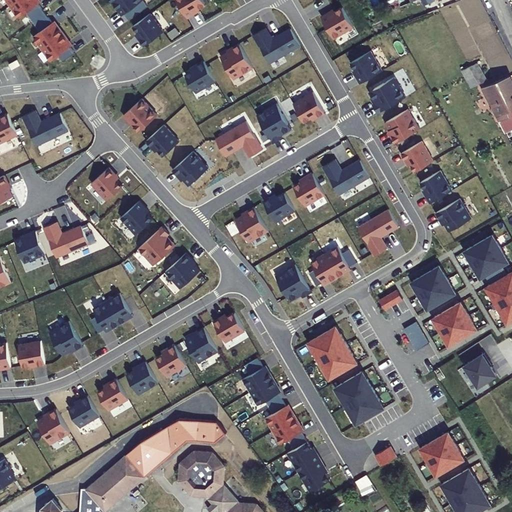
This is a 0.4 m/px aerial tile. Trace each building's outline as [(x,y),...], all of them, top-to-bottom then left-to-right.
[(5,0),(20,20),(27,14),(34,24),(46,15),(34,0),(5,0)] [(110,0),(118,11),(120,9),(129,21),(141,12),(137,6),(144,1),(143,0),(110,0)] [(193,13),(206,5),(203,0),(176,0),(188,19),(195,15),(193,13)] [(337,14),(324,21),(337,43),(356,32),(345,12),(338,16),(337,14)] [(57,30),(46,15),(34,24),(41,33),(33,38),(51,62),(58,57),(63,63),(75,55),(66,42),(68,41),(59,29),(57,30)] [(151,15),(134,27),(143,39),(140,41),(145,47),(164,33),(151,15)] [(254,36),(270,64),(301,46),(291,29),(273,40),(267,29),(254,36)] [(229,53),(221,58),(234,80),(254,68),(240,45),(228,52),(229,53)] [(353,71),(361,84),(383,71),(371,52),(351,63),(355,70),(353,71)] [(199,69),(187,76),(197,94),(217,83),(205,62),(198,66),(199,69)] [(462,69),(469,87),(486,80),(479,63),(462,69)] [(511,86),(507,76),(483,87),(502,131),(511,125),(511,86)] [(407,98),(395,78),(370,93),(377,104),(374,106),(379,114),(407,98)] [(320,90),(294,105),(305,123),(317,115),(319,118),(332,110),(320,90)] [(124,117),(139,134),(158,117),(143,100),(124,117)] [(292,129),(277,104),(258,116),(274,144),(283,139),(281,136),(292,129)] [(408,110),(386,123),(390,130),(389,131),(396,144),(420,130),(408,110)] [(61,114),(42,123),(36,111),(23,117),(35,141),(67,125),(61,114)] [(2,120),(0,121),(0,144),(18,136),(8,114),(1,118),(2,120)] [(247,122),(217,140),(227,157),(244,146),(251,158),(264,150),(247,122)] [(154,146),(164,157),(180,144),(165,127),(146,142),(152,148),(154,146)] [(412,165),(416,172),(434,161),(422,142),(402,154),(409,166),(412,165)] [(193,152),(173,171),(183,182),(184,180),(190,187),(209,169),(193,152)] [(340,195),(370,178),(361,161),(343,171),(336,160),(324,167),(340,195)] [(107,201),(123,187),(113,176),(115,174),(110,168),(92,184),(107,201)] [(441,171),(421,183),(425,189),(423,191),(430,203),(452,191),(441,171)] [(302,182),(294,187),(305,207),(326,195),(314,173),(301,181),(302,182)] [(0,204),(14,198),(7,184),(9,183),(6,176),(0,178),(0,204)] [(277,194),(264,202),(277,223),(296,211),(286,193),(279,197),(277,194)] [(445,224),(450,231),(472,218),(460,199),(436,212),(443,225),(445,224)] [(122,219),(137,235),(154,220),(148,214),(150,212),(140,202),(122,219)] [(244,216),(237,220),(250,243),(270,231),(255,207),(243,214),(244,216)] [(388,207),(357,225),(375,254),(387,246),(381,235),(398,225),(388,207)] [(59,223),(45,229),(58,259),(90,245),(83,227),(64,235),(59,223)] [(146,243),(162,260),(178,246),(172,240),(174,238),(164,227),(146,243)] [(31,237),(17,243),(25,263),(46,254),(37,232),(30,235),(31,237)] [(495,232),(467,248),(483,276),(487,273),(506,262),(511,259),(495,232)] [(338,244),(311,260),(325,284),(352,268),(338,244)] [(183,289),(202,271),(196,265),(197,264),(188,253),(167,272),(183,289)] [(0,289),(12,285),(0,255),(0,289)] [(506,262),(487,273),(492,282),(511,271),(506,262)] [(296,263),(276,274),(290,300),(302,293),(303,296),(312,291),(296,263)] [(442,263),(413,280),(429,308),(458,290),(442,263)] [(511,270),(511,271),(492,282),(488,285),(509,321),(511,319),(511,270)] [(399,288),(381,298),(386,308),(404,297),(399,288)] [(122,294),(95,309),(109,332),(136,316),(122,294)] [(463,299),(434,316),(450,344),(479,327),(463,299)] [(247,331),(236,313),(229,317),(228,314),(215,322),(227,342),(247,331)] [(405,327),(418,349),(430,341),(418,320),(405,327)] [(71,322),(52,333),(65,356),(72,351),(73,353),(85,346),(71,322)] [(338,324),(310,341),(332,377),(360,361),(338,324)] [(194,336),(187,340),(200,363),(220,351),(206,327),(193,334),(194,336)] [(21,346),(25,367),(32,365),(33,368),(47,365),(43,341),(21,346)] [(0,345),(0,368),(4,368),(5,370),(13,368),(8,344),(0,345)] [(165,354),(158,359),(169,377),(188,365),(176,344),(164,352),(165,354)] [(488,355),(467,367),(481,391),(499,379),(493,368),(495,367),(488,355)] [(136,371),(129,375),(141,394),(160,383),(148,361),(135,369),(136,371)] [(268,365),(247,377),(263,403),(283,391),(268,365)] [(364,369),(336,386),(358,422),(386,406),(364,369)] [(107,388),(100,392),(111,411),(131,399),(118,378),(106,386),(107,388)] [(79,405),(71,410),(82,428),(102,416),(90,395),(77,403),(79,405)] [(291,404),(270,416),(285,442),(306,430),(291,404)] [(47,418),(40,422),(53,444),(73,433),(59,409),(46,416),(47,418)] [(452,437),(424,455),(441,482),(469,464),(452,437)] [(310,441),(290,452),(313,491),(332,479),(328,472),(330,471),(316,446),(314,448),(310,441)] [(265,511),(256,501),(240,499),(224,480),(225,464),(212,449),(194,447),(179,459),(178,478),(176,478),(189,494),(205,495),(208,493),(213,499),(209,503),(215,509),(219,506),(224,511),(265,511)] [(38,511),(103,511),(145,476),(126,454),(86,488),(81,488),(79,510),(76,511),(60,511),(61,507),(51,495),(39,504),(38,511)] [(0,490),(19,479),(7,459),(0,463),(0,490)] [(474,473),(446,490),(459,511),(470,511),(491,500),(474,473)] [(368,475),(356,479),(361,495),(373,490),(368,475)]
